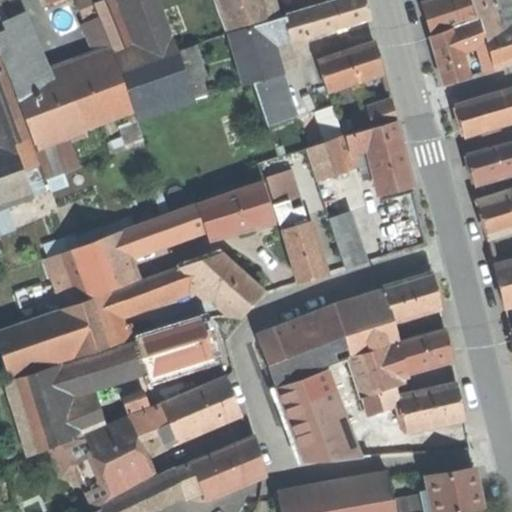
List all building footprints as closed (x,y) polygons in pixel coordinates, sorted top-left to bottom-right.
[(87,0),(78,0),(75,2),(82,17),(93,12),(87,0)] [(114,55),(116,59),(132,54),(106,0),(103,0),(93,4),(100,19),(114,55)] [(173,40),(159,0),(130,0),(152,47),(173,40)] [(216,0),(229,30),(267,20),(274,18),(267,0),(216,0)] [(339,0),(311,8),(318,32),(369,18),(366,6),(364,0),(339,0)] [(427,21),(432,37),(453,28),(460,25),(454,0),(432,0),(422,3),(427,21)] [(454,0),(460,25),(475,19),(469,0),(454,0)] [(469,0),(475,19),(479,18),(490,15),(511,9),(508,0),(469,0)] [(293,39),(318,32),(311,8),(274,18),(267,20),(271,33),(290,28),(293,39)] [(511,10),(511,9),(490,15),(493,24),(481,27),(483,33),(511,23),(511,10)] [(490,15),(479,18),(481,27),(493,24),(490,15)] [(460,25),(453,28),(460,50),(477,44),(485,41),(483,33),(481,27),(479,18),(475,19),(460,25)] [(111,56),(114,55),(100,19),(89,24),(104,59),(111,56)] [(229,30),(235,52),(273,41),(271,33),(267,20),(229,30)] [(485,41),(494,69),(510,64),(511,63),(511,23),(483,33),(485,41)] [(274,44),(293,39),(290,28),(271,33),(273,41),(274,44)] [(459,81),(468,78),(460,50),(453,28),(432,37),(446,85),(459,81)] [(0,53),(16,93),(17,92),(46,81),(28,39),(0,49),(0,53)] [(178,51),(173,40),(152,47),(132,54),(116,59),(137,119),(195,100),(189,81),(178,51)] [(282,73),(274,44),(273,41),(235,52),(243,83),(282,73)] [(485,72),(494,69),(485,41),(477,44),(485,72)] [(318,62),(328,91),(384,72),(379,58),(375,43),(318,62)] [(194,45),(178,51),(189,81),(205,76),(194,45)] [(131,107),(111,56),(104,59),(46,81),(17,92),(37,144),(66,132),(131,107)] [(0,65),(0,123),(8,145),(13,143),(27,137),(0,65)] [(281,75),(255,83),(267,123),(293,115),(281,75)] [(511,91),(456,107),(461,125),(464,136),(511,122),(511,91)] [(374,123),(375,125),(396,119),(391,101),(368,108),(369,110),(374,123)] [(360,129),(374,123),(369,110),(354,116),(360,129)] [(396,120),(367,129),(372,148),(383,194),(413,187),(403,148),(396,120)] [(352,155),(372,148),(367,129),(342,137),(309,149),(320,181),(354,168),(352,155)] [(80,167),(66,132),(37,144),(34,145),(47,179),(80,167)] [(38,165),(27,137),(13,143),(24,170),(38,165)] [(511,142),(467,156),(472,170),(476,183),(511,172),(511,142)] [(0,206),(33,194),(24,170),(13,143),(8,145),(0,147),(0,206)] [(308,155),(263,168),(274,205),(299,197),(319,191),(308,155)] [(204,223),(209,235),(244,226),(274,218),(264,182),(197,204),(204,223)] [(511,192),(478,204),(483,221),(488,237),(511,229),(511,192)] [(307,223),(299,197),(274,205),(282,231),(307,223)] [(122,253),(204,223),(197,204),(115,234),(122,253)] [(330,220),(338,243),(354,237),(346,214),(330,220)] [(322,275),(307,223),(282,231),(298,282),(311,278),(322,275)] [(132,280),(122,253),(115,234),(48,258),(65,304),(132,280)] [(338,243),(347,269),(363,264),(354,237),(338,243)] [(184,265),(238,316),(251,304),(265,291),(222,251),(184,265)] [(511,302),(511,260),(494,265),(500,288),(504,305),(511,302)] [(110,310),(182,288),(177,267),(105,292),(110,310)] [(433,277),(386,291),(393,318),(440,306),(436,290),(433,277)] [(386,291),(372,294),(381,322),(393,318),(386,291)] [(118,333),(110,310),(105,292),(53,311),(68,358),(69,361),(121,343),(118,333)] [(337,305),(353,356),(383,347),(388,345),(381,322),(372,294),(337,305)] [(350,357),(334,306),(299,318),(258,340),(276,385),(350,357)] [(0,345),(10,377),(68,358),(53,311),(0,329),(0,345)] [(201,320),(139,340),(145,360),(149,373),(211,354),(206,336),(201,320)] [(132,329),(118,333),(121,343),(135,339),(132,329)] [(444,331),(399,343),(406,371),(452,358),(448,346),(444,331)] [(69,361),(60,364),(67,387),(145,360),(139,340),(138,338),(135,339),(121,343),(69,361)] [(388,345),(383,347),(391,370),(406,371),(399,343),(398,341),(388,345)] [(363,397),(381,391),(396,386),(391,370),(383,347),(353,356),(350,357),(363,397)] [(67,387),(60,364),(6,382),(29,455),(81,433),(75,414),(67,387)] [(323,372),(277,388),(306,462),(356,458),(349,440),(323,372)] [(171,424),(176,436),(239,409),(232,392),(225,376),(162,402),(166,411),(171,424)] [(402,405),(407,429),(463,417),(460,401),(457,385),(400,397),(402,405)] [(382,410),(402,405),(400,397),(396,386),(381,391),(382,410)] [(124,398),(130,413),(150,404),(146,393),(138,392),(124,398)] [(127,417),(131,426),(166,411),(162,402),(127,417)] [(98,405),(75,414),(81,433),(104,422),(98,405)] [(136,439),(171,424),(166,411),(131,426),(136,439)] [(151,475),(136,439),(131,426),(127,417),(64,443),(91,509),(151,475)] [(407,429),(349,440),(356,458),(412,454),(407,429)] [(254,437),(192,462),(199,481),(205,496),(264,470),(259,454),(254,437)] [(120,511),(134,511),(199,481),(192,462),(147,481),(115,500),(120,511)] [(476,469),(431,477),(435,500),(436,511),(463,511),(483,509),(480,490),(476,469)] [(280,511),(395,511),(394,507),(389,477),(289,490),(278,496),(280,511)] [(395,511),(436,511),(435,500),(394,507),(395,511)] [(115,511),(111,503),(94,511),(115,511)]
